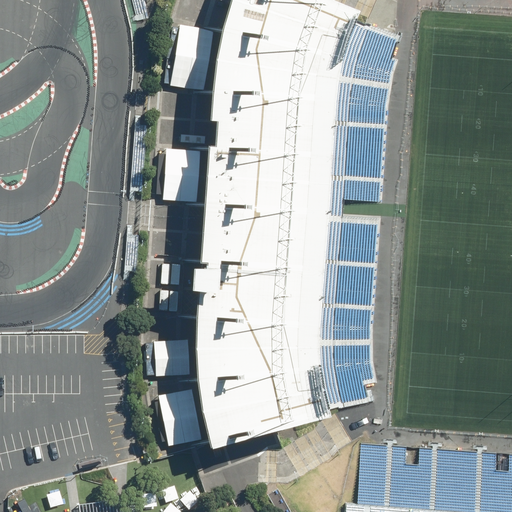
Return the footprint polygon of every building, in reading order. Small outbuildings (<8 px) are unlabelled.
[(191,0),(179,0),(178,5),(189,8),(191,0)] [(212,407),(222,445),(368,400),(363,371),(372,369),(369,329),(378,225),(343,223),(344,197),(379,201),(383,109),(387,71),(397,36),(383,28),(366,18),(335,0),(238,0),(233,22),(226,53),(222,90),(221,113),(228,114),(227,141),(220,141),(217,171),(214,212),(211,257),(208,301),(205,345),(207,377),(212,407)] [(181,24),(170,83),(206,90),(217,31),(181,24)] [(168,147),(164,199),(198,201),(201,149),(168,147)] [(155,339),(156,374),(192,373),(191,338),(155,339)] [(160,394),(170,444),(204,437),(193,387),(160,394)] [(361,443),(357,501),(348,500),(347,511),(511,511),(511,451),(509,451),(508,467),(495,466),(496,450),(419,446),(418,461),(405,460),(406,445),(361,443)]
